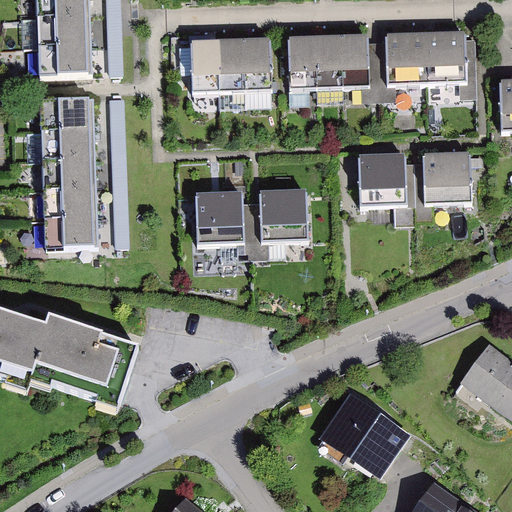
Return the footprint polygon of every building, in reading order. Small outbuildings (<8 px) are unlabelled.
[(39,0),(44,84),(129,80),(124,0),(39,0)] [(463,45),(388,47),(389,91),(465,89),(463,45)] [(368,49),(292,51),(293,95),(369,93),(368,49)] [(268,52),(193,54),(194,97),(270,96),(268,52)] [(45,109),(50,258),(133,255),(127,106),(45,109)] [(477,165),(431,168),(434,213),(480,211),(477,165)] [(413,171),(364,173),(366,215),(414,212),(413,171)] [(313,202),(267,203),(269,246),(314,245),(313,202)] [(247,205),(201,208),(203,250),(249,247),(247,205)] [(52,333),(0,315),(0,377),(12,382),(10,388),(34,396),(39,382),(126,411),(146,351),(56,321),(52,333)] [(511,366),(497,355),(472,388),(511,417),(511,366)] [(416,444),(358,406),(334,442),(392,480),(416,444)] [(474,511),(444,492),(430,511),(474,511)]
